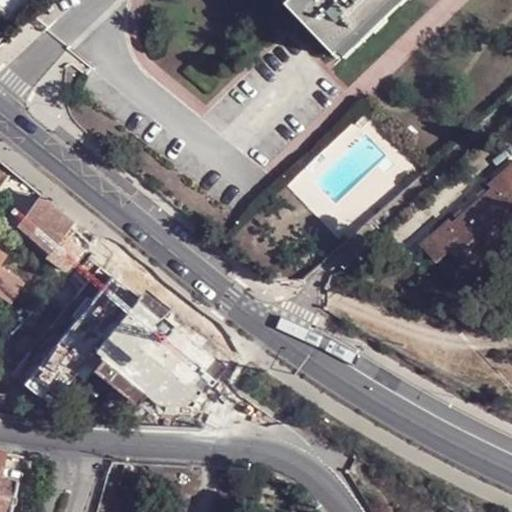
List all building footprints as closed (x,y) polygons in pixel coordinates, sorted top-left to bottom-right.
[(290,0),(286,3),(300,16),(336,55),(340,51),(357,36),(395,0),(290,0)] [(363,42),(406,0),(395,0),(357,36),(363,42)] [(363,42),(357,36),(340,51),(347,58),(363,42)] [(511,226),(511,164),(488,185),(491,190),(450,225),(447,220),(420,243),(435,261),(450,249),(466,267),(511,226)] [(69,224),(39,198),(18,226),(48,252),(69,224)] [(87,239),(76,251),(83,257),(88,250),(93,244),(87,239)] [(104,264),(88,250),(83,257),(78,261),(68,273),(65,277),(81,290),(104,264)] [(72,256),(78,261),(83,257),(76,251),(72,256)] [(122,335),(154,298),(109,259),(104,264),(81,290),(77,296),(122,335)] [(59,265),(54,270),(63,278),(65,277),(68,273),(59,265)] [(23,283),(0,267),(0,294),(11,302),(23,283)] [(160,303),(154,298),(122,335),(127,340),(160,303)] [(205,372),(207,376),(208,377),(213,377),(216,373),(216,370),(214,366),(209,365),(205,368),(205,372)] [(0,511),(12,511),(18,483),(0,478),(6,454),(0,452),(0,511)] [(121,503),(151,511),(153,502),(149,501),(150,496),(125,490),(121,503)] [(150,511),(151,511),(121,503),(118,511),(150,511)]
